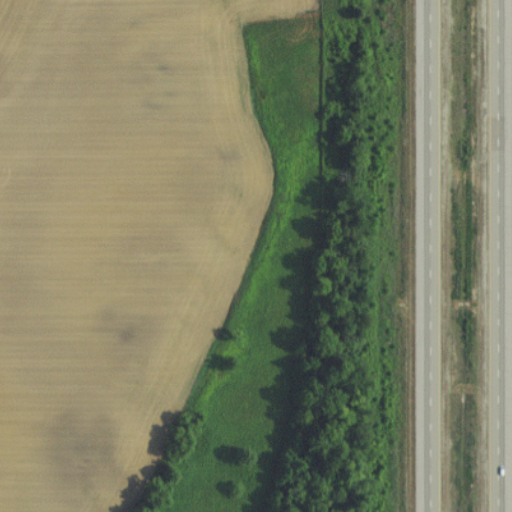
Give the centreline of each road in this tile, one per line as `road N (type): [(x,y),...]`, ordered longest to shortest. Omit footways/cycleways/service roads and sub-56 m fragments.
road 1 (trunk): [(426,0),(425,511)]
road 2 (trunk): [(493,511),(493,0)]
